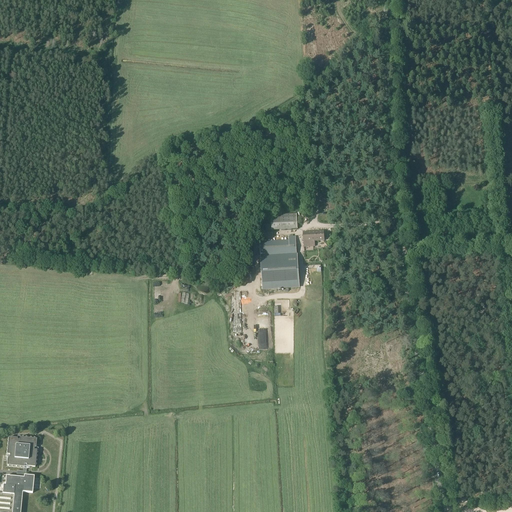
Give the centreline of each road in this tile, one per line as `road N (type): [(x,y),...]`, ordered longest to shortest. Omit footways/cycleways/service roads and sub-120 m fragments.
road 1 (tertiary): [(443,511),(402,252),(387,0)]
road 2 (track): [(0,200),(84,207),(136,169),(220,140),(307,92)]
road 3 (track): [(0,200),(16,0)]
road 4 (track): [(177,276),(170,197),(151,139)]
